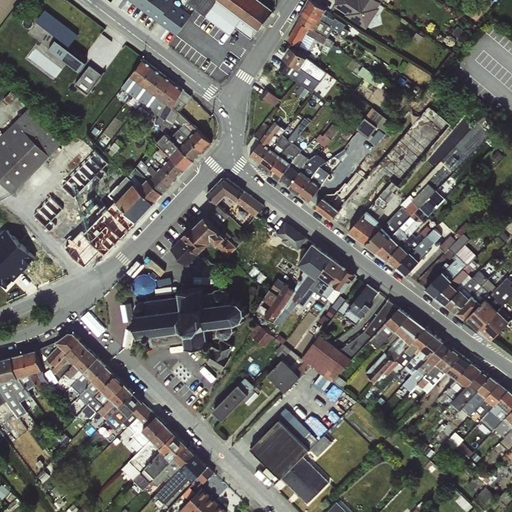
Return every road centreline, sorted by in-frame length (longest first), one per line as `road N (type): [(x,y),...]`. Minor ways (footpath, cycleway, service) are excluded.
road 1 (tertiary): [(511,371),(251,177),(232,152)]
road 2 (residential): [(77,296),(84,317),(133,370),(278,511)]
road 3 (residential): [(232,152),(77,296)]
road 4 (tertiary): [(223,106),(87,0)]
road 5 (residential): [(294,0),(223,106)]
